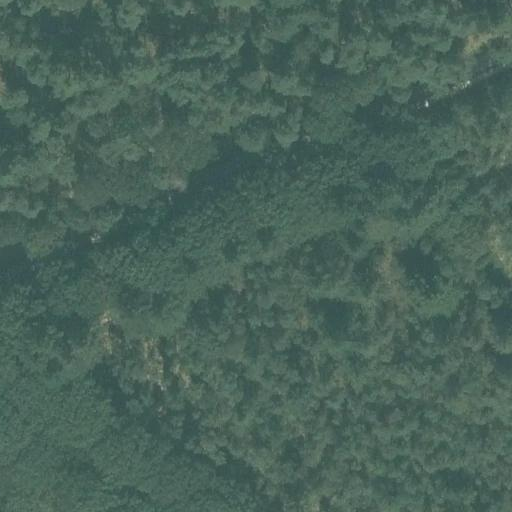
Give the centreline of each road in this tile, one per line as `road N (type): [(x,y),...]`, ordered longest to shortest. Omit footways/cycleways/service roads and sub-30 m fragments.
road 1 (track): [(0,252),(511,39)]
road 2 (track): [(192,511),(0,346)]
